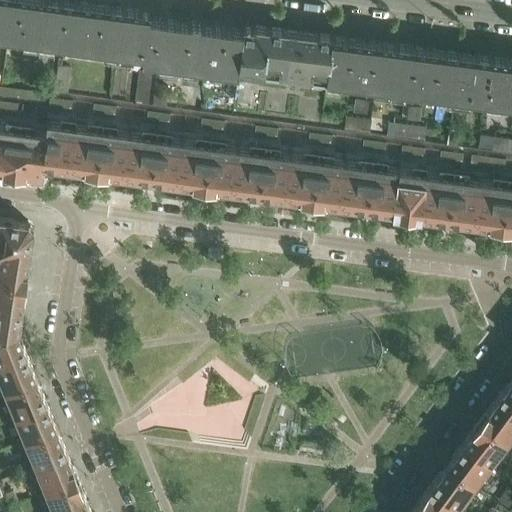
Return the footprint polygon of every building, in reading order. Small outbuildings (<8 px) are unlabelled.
[(0,0),(0,35),(22,39),(26,0),(0,0)] [(117,51),(123,8),(65,0),(26,0),(22,39),(117,51)] [(237,72),(237,67),(243,29),(204,24),(205,22),(188,20),(187,21),(149,16),(150,11),(123,8),(117,51),(144,55),(143,59),(237,72)] [(243,24),(243,29),(237,67),(262,70),(268,27),(243,24)] [(300,32),(268,27),(262,70),(294,75),(300,32)] [(332,36),(300,32),(294,75),(326,79),(332,36)] [(389,88),(395,44),(332,36),(326,79),(389,88)] [(452,101),(452,96),(458,53),(395,44),(389,88),(436,94),(436,99),(452,101)] [(490,57),(458,53),(452,96),(484,100),(490,57)] [(511,104),(511,59),(490,57),(484,100),(511,104)] [(58,65),(55,90),(68,91),(71,66),(58,65)] [(139,70),(135,100),(149,102),(153,71),(139,70)] [(155,84),(153,102),(167,103),(169,85),(155,84)] [(0,85),(0,93),(7,95),(8,86),(0,85)] [(8,86),(7,95),(18,96),(19,88),(8,86)] [(19,88),(18,96),(29,98),(30,89),(19,88)] [(30,89),(29,98),(40,99),(41,91),(30,89)] [(50,96),(49,105),(60,106),(61,98),(50,96)] [(61,98),(60,106),(72,108),(73,99),(61,98)] [(367,113),(369,100),(356,98),(354,111),(367,113)] [(7,100),(6,109),(17,110),(19,102),(7,100)] [(23,102),(21,111),(34,113),(35,104),(23,102)] [(94,102),(93,110),(104,112),(105,104),(94,102)] [(105,104),(104,112),(115,114),(116,105),(105,104)] [(408,105),(407,119),(421,120),(422,106),(408,105)] [(148,109),(147,118),(158,119),(159,111),(148,109)] [(159,111),(158,119),(170,121),(171,112),(159,111)] [(372,118),(347,115),(345,128),(370,131),(372,118)] [(202,116),(201,125),(212,127),(213,118),(202,116)] [(68,166),(74,125),(64,123),(65,118),(55,117),(54,122),(53,123),(53,127),(47,126),(47,132),(43,163),(43,165),(49,166),(55,164),(68,166)] [(213,118),(212,127),(223,128),(225,119),(213,118)] [(427,125),(389,120),(387,134),(425,139),(427,125)] [(43,163),(47,132),(36,130),(37,125),(27,124),(27,130),(25,130),(24,135),(12,133),(13,129),(12,128),(12,122),(3,121),(3,126),(0,125),(0,168),(42,174),(43,165),(43,163)] [(122,174),(128,132),(117,130),(118,126),(109,124),(108,130),(107,130),(106,135),(94,133),(95,128),(94,128),(94,122),(85,121),(84,126),(74,125),(68,166),(85,168),(89,172),(103,173),(108,172),(122,174)] [(256,124),(254,132),(266,134),(267,125),(256,124)] [(267,125),(266,134),(277,135),(279,127),(267,125)] [(138,133),(128,132),(122,174),(177,181),(182,139),(171,138),(172,133),(163,131),(162,137),(161,138),(160,142),(148,140),(148,135),(147,135),(148,129),(139,128),(138,133)] [(456,146),(459,130),(450,129),(447,145),(456,146)] [(310,131),(308,140),(320,141),(321,132),(310,131)] [(321,132),(320,141),(331,143),(332,134),(321,132)] [(230,188),(236,147),(225,145),(226,140),(217,139),(216,144),(215,145),(215,149),(202,148),(203,143),(202,142),(202,137),(192,135),(192,141),(182,139),(177,181),(192,183),(197,186),(210,188),(216,186),(230,188)] [(511,138),(494,136),(493,149),(511,151),(511,138)] [(364,138),(362,147),(374,148),(375,140),(364,138)] [(375,140),(374,148),(385,150),(387,141),(375,140)] [(246,148),(236,147),(230,188),(284,195),(290,154),(279,153),(280,147),(271,146),(270,152),(269,152),(268,156),(256,154),(256,150),(255,149),(256,144),(247,142),(246,148)] [(402,143),(401,152),(412,154),(414,145),(402,143)] [(414,145),(412,154),(424,155),(425,146),(414,145)] [(441,148),(440,157),(451,159),(452,150),(441,148)] [(338,202),(344,161),(333,160),(334,154),(325,153),(324,159),(322,160),(322,164),(309,162),(310,157),(309,157),(310,151),(300,150),(299,155),(290,154),(284,195),(300,197),(305,200),(318,202),(324,201),(338,202)] [(452,150),(451,159),(463,160),(464,151),(452,150)] [(472,153),(470,161),(471,161),(482,163),(483,154),(472,153)] [(483,154),(482,163),(493,164),(494,156),(483,154)] [(494,156),(493,164),(505,166),(506,157),(494,156)] [(353,162),(344,161),(338,202),(392,210),(398,168),(387,167),(388,161),(379,160),(378,166),(377,166),(376,171),(363,169),(364,165),(363,164),(364,158),(354,157),(353,162)] [(409,164),(408,170),(398,168),(392,210),(392,211),(398,211),(415,213),(415,214),(420,214),(421,214),(425,177),(417,176),(417,172),(416,171),(417,165),(409,164)] [(426,172),(425,177),(421,214),(472,220),(478,179),(468,178),(469,172),(459,171),(459,177),(458,177),(457,181),(445,180),(445,176),(444,175),(445,169),(435,168),(435,173),(426,172)] [(511,184),(511,189),(498,187),(499,184),(498,183),(499,176),(489,175),(488,181),(478,179),(472,220),(488,223),(494,226),(507,228),(511,226),(511,184)] [(0,254),(29,258),(33,227),(28,220),(0,216),(0,254)] [(0,281),(25,285),(29,258),(0,254),(0,281)] [(0,308),(21,311),(25,285),(0,281),(0,308)] [(19,326),(21,311),(0,308),(0,336),(20,334),(19,326)] [(0,364),(28,354),(20,334),(0,336),(0,364)] [(38,379),(28,354),(0,364),(0,377),(6,392),(38,379)] [(511,375),(497,396),(511,407),(511,375)] [(48,404),(38,379),(6,392),(16,417),(48,404)] [(509,440),(511,435),(511,407),(497,396),(480,418),(509,440)] [(58,429),(48,404),(16,417),(26,442),(58,429)] [(509,440),(480,418),(464,440),(492,462),(509,440)] [(68,454),(58,429),(26,442),(36,467),(68,454)] [(486,470),(492,462),(464,440),(447,461),(475,484),(479,479),(486,470)] [(79,479),(68,454),(36,467),(47,492),(79,479)] [(475,484),(447,461),(431,483),(459,505),(475,484)] [(70,511),(89,505),(79,479),(47,492),(54,511),(70,511)] [(453,511),(459,505),(431,483),(430,483),(427,487),(427,488),(417,501),(413,505),(414,506),(422,511),(453,511)] [(20,500),(15,488),(5,492),(10,504),(20,500)]
